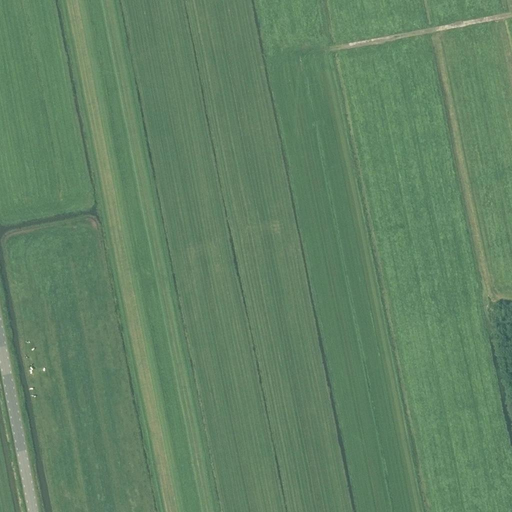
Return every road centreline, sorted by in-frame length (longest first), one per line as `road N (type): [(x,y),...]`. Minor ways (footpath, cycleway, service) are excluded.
road 1 (track): [(319,50),(511,13)]
road 2 (tertiary): [(32,511),(0,339)]
